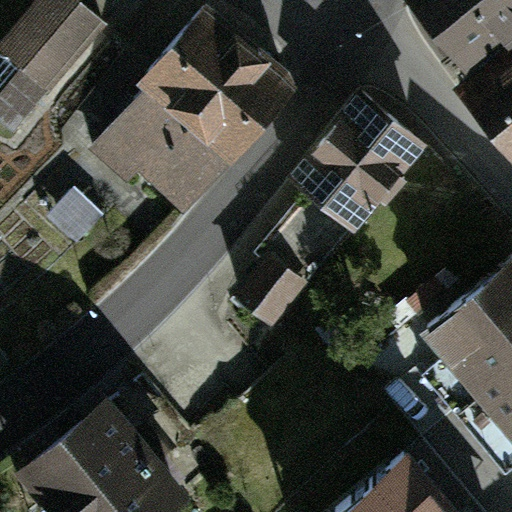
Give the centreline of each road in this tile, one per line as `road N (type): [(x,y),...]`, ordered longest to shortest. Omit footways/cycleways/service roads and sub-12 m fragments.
road 1 (tertiary): [(0,415),(80,359),(181,263),(312,98),(344,35)]
road 2 (unclassified): [(511,199),(418,95),(344,35)]
